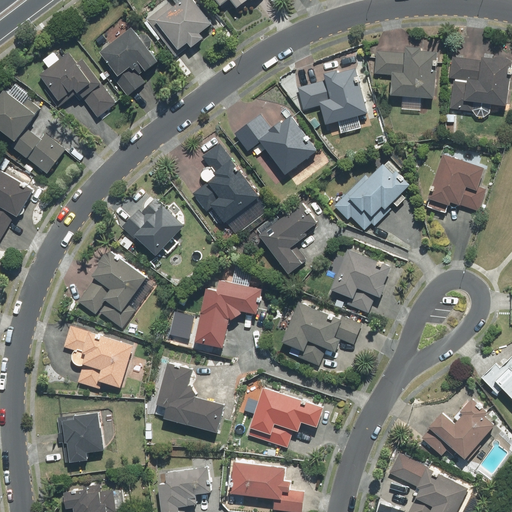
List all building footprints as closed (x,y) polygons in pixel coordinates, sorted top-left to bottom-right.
[(210,35),(206,30),(217,21),(200,0),(167,0),(147,17),(155,26),(178,54),(193,41),(197,46),(210,35)] [(150,68),(152,70),(165,59),(137,25),(105,51),(122,71),(115,77),(131,96),(149,81),(143,74),(150,68)] [(427,44),(410,42),(410,52),(379,49),(377,72),(397,73),(396,91),(439,94),(443,48),(426,47),(427,44)] [(62,107),(67,102),(76,95),(81,101),(84,97),(102,117),(120,101),(105,84),(107,83),(86,59),(82,62),(72,50),(43,76),(52,85),(47,89),(62,107)] [(487,116),(494,111),(495,101),(511,102),(511,53),(485,52),(485,58),(456,55),(452,110),(475,112),(479,116),(487,116)] [(331,78),(320,81),(301,86),(307,108),(326,103),(330,120),(373,110),(365,81),(363,81),(359,65),(343,70),(342,66),(329,70),(331,78)] [(0,97),(0,122),(19,135),(12,146),(52,172),(70,146),(34,121),(41,110),(7,87),(0,97)] [(294,112),(275,127),(263,111),(237,131),(251,149),(266,137),(292,171),(322,148),(294,112)] [(210,209),(216,205),(229,221),(262,195),(222,142),(204,155),(218,173),(195,190),(210,209)] [(466,202),(465,205),(482,210),(487,192),(480,190),(481,185),(489,166),(478,162),(479,160),(447,150),(430,204),(435,205),(435,206),(435,207),(435,208),(436,209),(436,210),(437,210),(438,210),(438,211),(439,211),(440,211),(441,211),(442,211),(443,210),(444,210),(444,209),(445,209),(445,208),(448,209),(451,202),(452,202),(452,203),(453,204),(454,205),(455,205),(455,206),(456,206),(457,206),(458,206),(459,206),(460,206),(460,205),(461,205),(462,204),(462,203),(463,203),(463,202),(463,201),(466,202)] [(38,190),(7,171),(12,161),(0,153),(0,243),(18,214),(22,216),(38,190)] [(394,211),(390,206),(395,201),(399,205),(409,196),(404,190),(412,182),(407,176),(409,174),(393,157),(391,159),(372,176),(369,173),(336,204),(351,219),(355,215),(367,228),(374,221),(378,225),(394,211)] [(144,243),(148,239),(161,251),(165,247),(171,252),(181,240),(176,235),(187,223),(189,221),(169,202),(166,205),(158,197),(145,211),(141,207),(124,225),(144,243)] [(306,198),(281,218),(278,214),(260,228),(263,232),(294,271),(310,257),(304,249),(301,251),(296,244),(312,231),(310,228),(322,219),(306,198)] [(380,291),(383,293),(396,263),(352,245),(335,286),(353,293),(350,301),(372,311),(380,291)] [(143,304),(134,297),(151,275),(114,246),(96,270),(102,275),(82,300),(99,313),(102,309),(125,327),(143,304)] [(225,276),(223,286),(212,283),(200,338),(228,345),(234,316),(250,308),(262,310),(268,285),(225,276)] [(345,338),(357,343),(365,322),(303,299),(287,342),(302,347),(299,355),(323,364),(330,346),(341,350),(345,338)] [(73,326),(68,346),(77,348),(77,349),(76,349),(76,350),(76,351),(75,351),(75,352),(75,353),(75,354),(75,355),(75,356),(76,356),(76,357),(76,358),(76,359),(77,359),(77,360),(78,360),(78,361),(79,361),(79,362),(80,362),(80,363),(81,363),(82,363),(82,364),(83,364),(84,364),(85,364),(81,381),(104,386),(105,379),(127,384),(137,342),(73,326)] [(511,356),(511,357),(498,370),(494,365),(479,378),(495,395),(504,387),(511,395),(511,356)] [(156,404),(167,407),(165,416),(218,430),(225,403),(199,396),(190,382),(194,368),(167,362),(156,404)] [(250,433),(290,446),(297,426),(303,428),(306,418),(322,423),(328,404),(266,383),(250,433)] [(447,408),(434,424),(423,436),(443,453),(448,447),(456,455),(462,448),(470,455),(500,420),(473,396),(456,416),(447,408)] [(58,417),(62,442),(65,441),(68,461),(93,457),(91,448),(109,446),(103,409),(58,417)] [(459,511),(473,485),(401,451),(391,472),(423,487),(410,511),(459,511)] [(295,476),(289,475),(290,464),(238,458),(235,490),(279,495),(277,507),(305,511),(307,489),(294,488),(295,476)] [(169,468),(171,478),(162,479),(165,511),(185,511),(184,502),(201,500),(200,490),(216,488),(213,463),(169,468)] [(69,506),(78,505),(78,511),(81,511),(113,511),(113,507),(117,507),(115,488),(103,489),(103,483),(67,487),(69,506)]
